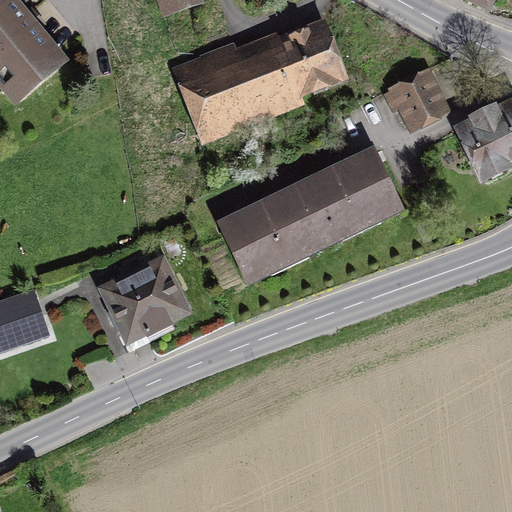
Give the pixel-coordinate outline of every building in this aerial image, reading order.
[(18,10),(9,0),(0,0),(0,81),(16,100),(62,62),(18,10)] [(9,0),(18,10),(29,0),(9,0)] [(158,0),(164,16),(191,7),(188,0),(158,0)] [(204,60),(182,69),(209,139),(262,118),(258,108),(338,77),(321,33),(274,52),(272,47),(266,50),(267,54),(240,65),(232,60),(207,70),(204,60)] [(442,111),(426,77),(403,88),(401,84),(395,87),(397,91),(387,96),(394,110),(403,105),(413,126),(442,111)] [(463,134),(484,177),(511,163),(511,110),(497,118),(495,115),(476,123),(478,127),(463,134)] [(242,215),(221,225),(249,284),(401,211),(373,154),(366,156),(351,163),(354,169),(245,221),(242,215)] [(162,264),(104,291),(115,312),(109,315),(113,324),(119,321),(131,346),(172,327),(169,320),(185,312),(162,264)] [(0,349),(45,334),(32,295),(0,306),(0,349)]
